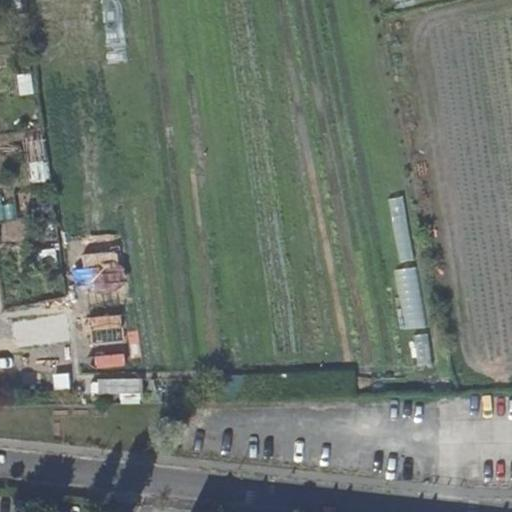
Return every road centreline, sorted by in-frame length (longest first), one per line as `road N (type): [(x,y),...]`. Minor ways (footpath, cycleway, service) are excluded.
road 1 (residential): [(133,476),(470,511)]
road 2 (unknown): [(472,511),(458,427),(511,426)]
road 3 (residential): [(0,461),(133,476)]
